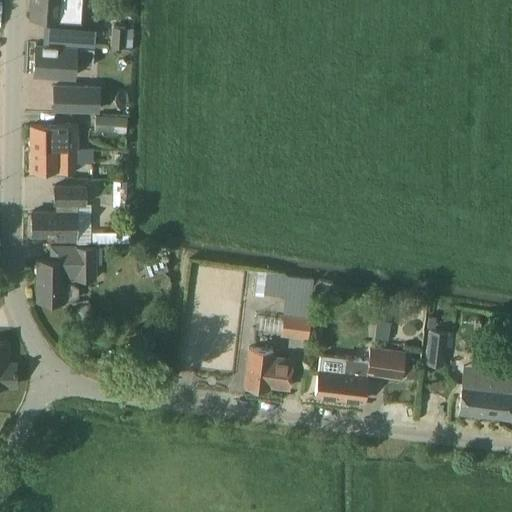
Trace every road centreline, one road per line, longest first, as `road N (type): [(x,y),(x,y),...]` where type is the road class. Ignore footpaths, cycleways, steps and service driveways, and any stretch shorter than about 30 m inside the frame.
road 1 (unclassified): [(511,446),(81,389),(52,369)]
road 2 (unclassified): [(52,369),(18,311),(10,273),(12,0)]
road 3 (unclassified): [(0,481),(52,369)]
